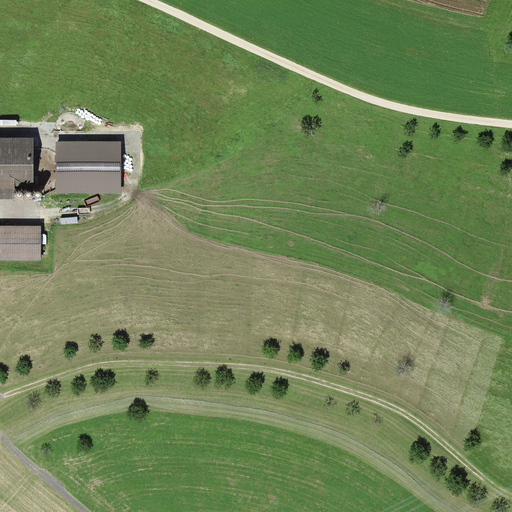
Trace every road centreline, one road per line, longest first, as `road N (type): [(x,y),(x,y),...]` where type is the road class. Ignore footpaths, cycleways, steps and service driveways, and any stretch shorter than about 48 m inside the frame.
road 1 (track): [(0,401),(122,363),(274,371),(398,412),(511,497)]
road 2 (track): [(511,126),(370,102),(142,0)]
